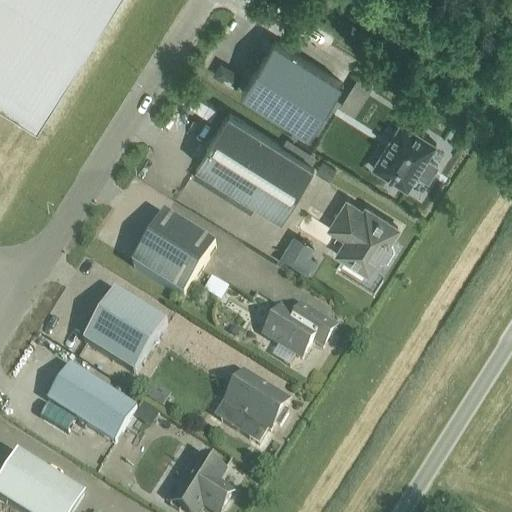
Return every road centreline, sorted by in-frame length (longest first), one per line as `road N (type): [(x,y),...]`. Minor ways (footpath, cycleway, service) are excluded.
road 1 (unclassified): [(21,292),(206,0)]
road 2 (unclassified): [(404,511),(511,342)]
